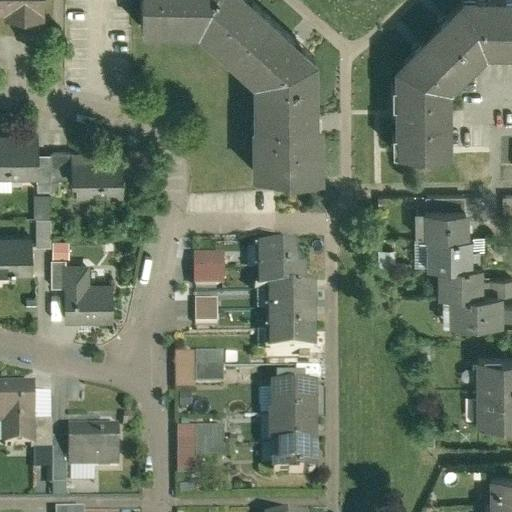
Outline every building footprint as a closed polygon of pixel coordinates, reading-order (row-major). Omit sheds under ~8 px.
[(0,0),(0,18),(38,19),(37,0),(0,0)] [(312,177),(312,59),(249,0),(135,0),(135,31),(192,33),(249,86),(249,177),(312,177)] [(511,0),(454,0),(388,65),(389,116),(390,152),(448,151),(446,89),(458,78),(469,67),(482,54),(511,54),(511,0)] [(32,161),(32,136),(0,136),(0,181),(32,181),(32,161)] [(46,155),(46,161),(46,181),(66,181),(66,155),(46,155)] [(116,155),(66,155),(66,181),(72,181),(72,199),(116,199),(116,155)] [(46,161),(32,161),(32,181),(32,185),(46,185),(46,181),(46,161)] [(32,205),(45,205),(45,197),(29,197),(29,205),(32,205)] [(420,199),(420,212),(462,212),(462,198),(420,199)] [(511,199),(499,199),(499,223),(511,222),(511,199)] [(32,222),(28,222),(28,250),(47,249),(46,205),(45,205),(32,205),(32,222)] [(462,212),(420,212),(420,239),(423,239),(423,269),(433,269),(433,297),(444,297),(445,327),(498,326),(498,323),(498,310),(497,296),(478,296),(478,283),(478,268),(468,268),(468,252),(468,239),(468,238),(466,238),(465,212),(462,212)] [(26,277),(26,238),(0,238),(0,279),(4,280),(3,277),(26,277)] [(475,239),(468,239),(468,252),(476,251),(475,239)] [(310,294),(301,294),(301,253),(252,253),(253,295),(263,295),(264,358),(310,358),(310,294)] [(218,261),(218,267),(240,266),(240,256),(218,256),(218,261)] [(218,261),(188,262),(188,291),(218,291),(218,267),(218,261)] [(47,288),(60,288),(60,269),(62,269),(62,262),(47,262),(47,288)] [(60,325),(106,325),(106,285),(84,285),(84,268),(62,269),(60,269),(60,288),(60,325)] [(478,283),(478,296),(497,296),(508,296),(508,283),(478,283)] [(214,304),(189,305),(189,329),(214,329),(214,318),(214,304)] [(511,309),(498,310),(498,323),(511,322),(511,309)] [(228,317),(214,318),(214,329),(228,329),(228,317)] [(511,424),(511,356),(477,357),(477,425),(511,424)] [(219,358),(190,358),(190,390),(219,389),(219,358)] [(28,426),(28,387),(0,387),(0,453),(28,453),(28,426)] [(312,480),(312,391),(265,391),(265,480),(312,480)] [(46,426),(28,426),(28,453),(46,453),(46,442),(46,426)] [(433,426),(418,426),(419,444),(433,444),(433,426)] [(63,442),(63,470),(115,470),(114,428),(63,429),(63,442)] [(219,463),(218,432),(191,432),(191,463),(219,463)] [(63,442),(46,442),(46,453),(46,491),(61,491),(61,470),(63,470),(63,442)] [(511,511),(511,479),(483,479),(484,510),(479,510),(478,511),(511,511)]
